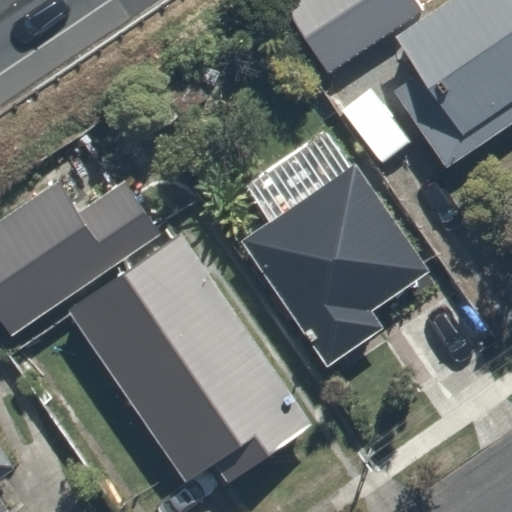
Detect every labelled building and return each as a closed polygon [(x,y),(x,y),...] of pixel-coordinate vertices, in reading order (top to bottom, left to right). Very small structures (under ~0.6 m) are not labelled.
[(511,0),(468,0),(412,41),(488,146),(511,128),(511,0)] [(347,128),(254,183),(279,225),(256,238),(318,344),(334,334),(346,354),(391,328),(381,311),(448,272),(382,160),(370,167),(347,128)] [(69,179),(0,226),(0,295),(29,337),(179,233),(139,176),(90,210),(69,179)] [(191,232),(81,312),(203,479),(233,458),(245,474),(300,434),(285,414),(311,395),(191,232)] [(0,493),(29,474),(0,431),(0,412),(8,407),(0,395),(0,493)]
